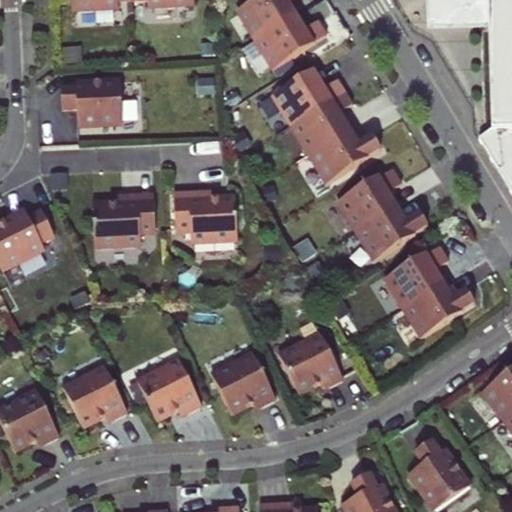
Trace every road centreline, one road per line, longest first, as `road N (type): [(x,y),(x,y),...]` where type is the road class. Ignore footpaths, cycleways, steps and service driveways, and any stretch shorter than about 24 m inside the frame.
road 1 (residential): [(511,330),(327,440),(246,458),(118,468),(16,511)]
road 2 (residential): [(511,231),(369,0)]
road 3 (unknown): [(16,141),(35,158),(59,163),(172,162),(226,172)]
road 4 (residential): [(10,0),(17,127),(0,165)]
